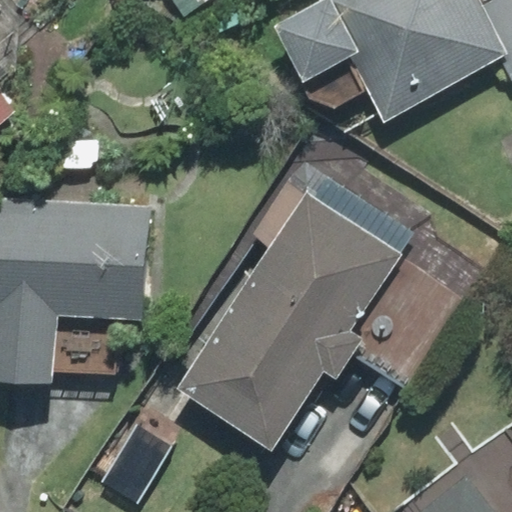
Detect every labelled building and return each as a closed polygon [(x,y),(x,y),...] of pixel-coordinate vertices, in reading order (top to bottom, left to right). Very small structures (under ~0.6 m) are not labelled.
[(161,0),(183,27),(218,0),(161,0)] [(511,0),(490,0),(487,2),(485,0),(305,0),(268,22),(323,118),(358,98),(379,134),(500,65),(511,85),(511,84),(511,0)] [(0,127),(11,118),(0,103),(0,127)] [(114,129),(49,127),(47,177),(112,179),(114,129)] [(412,263),(312,188),(141,417),(242,492),(412,263)] [(142,256),(149,256),(151,196),(87,194),(87,211),(59,210),(59,193),(0,191),(0,381),(56,383),(57,374),(122,376),(122,360),(139,360),(142,256)] [(511,511),(511,497),(460,490),(421,511),(511,511)]
